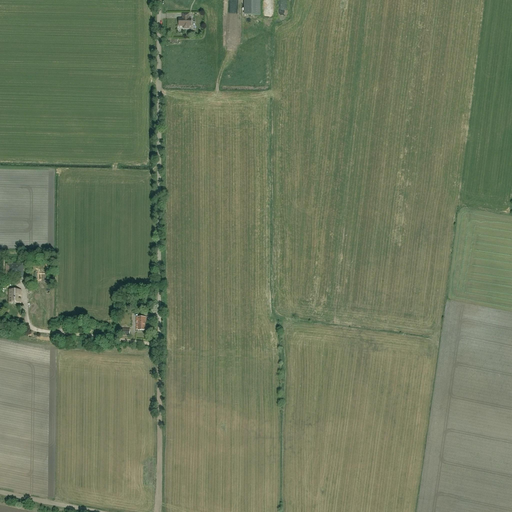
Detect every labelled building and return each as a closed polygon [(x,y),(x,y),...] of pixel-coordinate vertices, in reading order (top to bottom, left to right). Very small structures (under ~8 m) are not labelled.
[(244,0),(245,15),(261,15),(261,0),(244,0)] [(179,19),(179,27),(183,27),(183,29),(189,29),(189,26),(191,26),(191,19),(189,19),(189,14),(183,14),(183,19),(179,19)] [(13,275),(13,277),(23,277),(23,263),(6,264),(6,276),(3,276),(3,283),(9,283),(9,276),(9,274),(10,274),(10,275),(13,275)] [(21,304),(21,291),(9,291),(9,298),(9,304),(21,304)] [(51,305),(52,305),(52,297),(40,297),(40,319),(51,320),(51,305)] [(147,321),(147,318),(136,318),(136,331),(145,331),(145,321),(147,321)]
